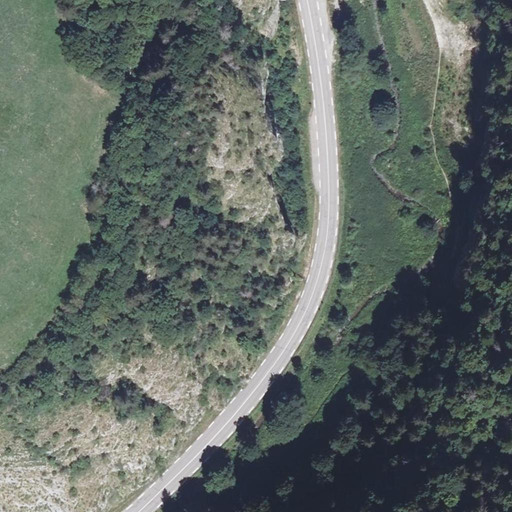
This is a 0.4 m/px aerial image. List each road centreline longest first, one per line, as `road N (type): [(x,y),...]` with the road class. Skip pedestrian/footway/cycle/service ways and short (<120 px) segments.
road 1 (secondary): [(311,0),(329,185),(313,295),(263,384),(140,511)]
road 2 (track): [(425,0),(440,44),(434,139),(459,247)]
